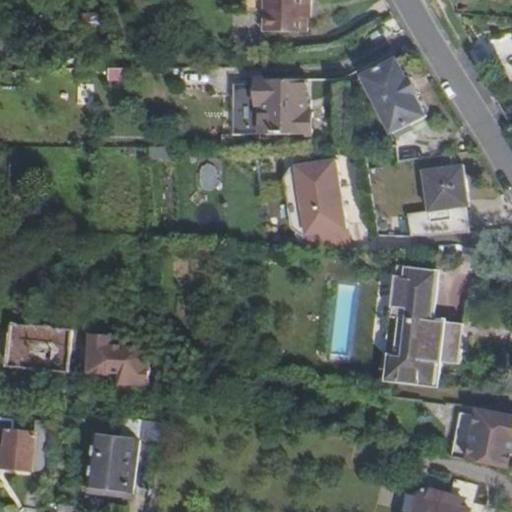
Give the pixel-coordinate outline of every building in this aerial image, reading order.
[(307,8),(311,9),(311,0),(264,0),(264,12),(263,33),(306,34),(306,21),(307,8)] [(393,58),(359,76),(391,136),(425,118),(414,97),(417,95),(408,77),(404,78),(393,58)] [(304,111),(304,101),(304,81),(258,81),(258,86),(258,106),(265,106),(265,136),(310,136),(311,115),(304,115),(304,111)] [(307,248),(353,250),(346,204),(343,204),(339,179),(342,179),(339,157),(295,164),(287,176),(294,226),(305,234),(307,248)] [(200,188),(214,190),(217,166),(203,164),(200,188)] [(464,167),(426,173),(431,212),(432,221),(452,218),(452,210),(470,208),(464,167)] [(381,233),(403,232),(403,218),(380,219),(381,233)] [(403,317),(400,352),(440,363),(460,365),(464,325),(434,321),(439,274),(403,270),(397,315),(403,317)] [(78,332),(9,324),(4,367),(73,375),(78,332)] [(111,336),(89,335),(88,373),(120,374),(120,386),(151,387),(152,349),(111,348),(111,336)] [(438,385),(440,363),(400,352),(399,358),(393,358),(390,381),(438,385)] [(125,419),(164,423),(167,403),(128,398),(125,418),(125,419)] [(461,407),(453,455),(511,466),(511,412),(479,405),(478,411),(461,407)] [(50,471),(54,437),(14,432),(14,420),(0,418),(0,451),(4,451),(2,466),(50,471)] [(164,423),(125,419),(123,439),(99,436),(92,488),(131,493),(139,441),(160,443),(164,423)] [(391,450),(363,446),(360,466),(388,470),(391,450)] [(422,497),(417,511),(470,511),(471,510),(459,507),(461,499),(434,492),(432,500),(422,497)]
